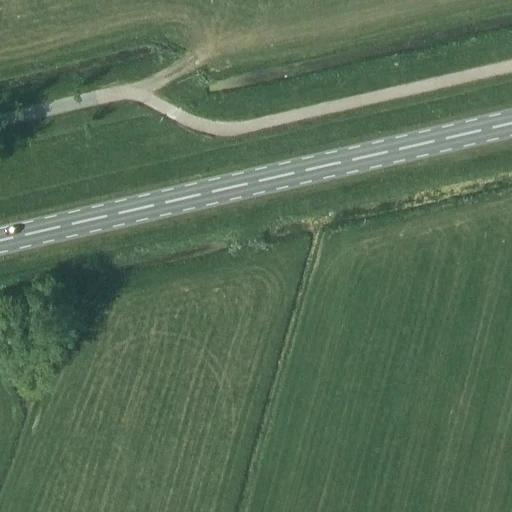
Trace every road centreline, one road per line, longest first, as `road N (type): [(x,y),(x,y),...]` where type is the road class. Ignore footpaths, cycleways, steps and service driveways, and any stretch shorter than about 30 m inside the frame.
road 1 (primary): [(0,240),(511,122)]
road 2 (unclassified): [(0,120),(137,93)]
